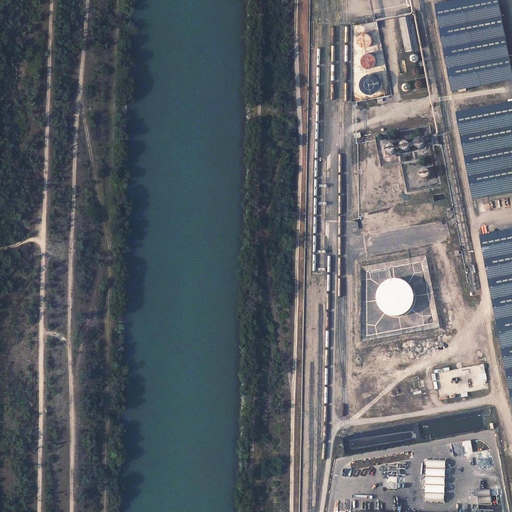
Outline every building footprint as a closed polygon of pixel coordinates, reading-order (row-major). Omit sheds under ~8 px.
[(511,75),(511,59),(500,0),(466,0),(438,6),(454,87),(511,75)] [(401,18),(408,53),(422,50),(415,15),(401,18)] [(369,31),(367,31),(366,31),(364,32),(363,33),(361,35),(359,38),(359,39),(359,41),(360,44),(361,46),(363,47),(364,48),(366,49),(369,49),(371,48),(373,48),(374,47),(375,45),(376,44),(377,42),(377,40),(377,39),(376,37),(376,35),(375,34),(373,33),(371,32),(369,31)] [(365,56),(364,57),(364,58),(363,60),(363,62),(363,63),(363,65),(364,67),(365,68),(366,70),(367,71),(369,71),(371,72),(373,72),(374,72),(377,70),(378,69),(380,67),(381,65),(381,63),(381,61),(380,59),(379,57),(377,55),(375,54),(373,53),(370,53),(368,54),(367,55),(365,56)] [(416,62),(417,62),(418,62),(420,60),(420,59),(421,58),(420,56),(419,54),(418,54),(416,53),(415,53),(413,55),(412,56),(412,58),(412,59),(413,60),(415,62),(416,62)] [(406,65),(399,67),(402,79),(408,78),(406,65)] [(417,75),(418,75),(419,75),(420,75),(422,74),(423,73),(423,71),(423,70),(422,69),(421,68),(420,67),(418,67),(416,68),(415,69),(415,71),(415,72),(416,74),(417,75)] [(382,75),(380,74),(379,73),(378,73),(375,73),(373,73),(371,74),(369,75),(368,77),(367,78),(366,80),(365,83),(365,85),(366,87),(366,89),(368,91),(369,92),(371,93),(373,94),(375,95),(377,95),(380,94),(381,94),(383,92),(385,91),(386,89),(386,87),(387,85),(387,83),(386,80),(386,79),(385,78),(384,76),(382,75)] [(412,85),(412,84),(411,84),(410,83),(408,83),(407,83),(406,84),(405,85),(404,86),(404,88),(405,89),(406,90),(408,91),(409,91),(411,90),(412,89),(413,87),(412,85)] [(511,101),(457,112),(474,199),(511,191),(511,101)] [(418,148),(420,148),(422,148),(423,148),(424,147),(425,145),(426,143),(425,141),(424,139),(422,138),(420,138),(418,138),(417,139),(415,141),(415,142),(415,143),(415,145),(416,146),(417,148),(418,148)] [(410,144),(409,142),(407,141),(406,141),(405,141),(403,141),(401,142),(400,144),(400,146),(401,148),(402,150),(404,151),(406,151),(408,151),(409,150),(410,148),(410,147),(411,146),(410,144)] [(395,145),(394,144),(393,143),(391,143),(389,143),(387,144),(386,146),(386,147),(386,148),(386,150),(387,152),(388,153),(391,154),(392,153),(393,153),(394,152),(396,151),(396,149),(396,147),(396,146),(395,145)] [(425,178),(428,178),(430,176),(431,175),(431,174),(431,173),(431,171),(430,169),(429,169),(428,168),(427,168),(424,168),(423,169),(421,171),(421,173),(421,175),(422,176),(424,177),(425,178)] [(511,229),(481,235),(497,322),(511,319),(511,229)] [(416,294),(415,291),(414,289),(412,286),(410,283),(407,281),(403,279),(399,278),(398,278),(394,278),(390,279),(388,280),(386,281),(384,283),(381,286),(379,289),(378,294),(377,298),(378,302),(378,304),(380,308),(383,312),(385,313),(388,315),(393,317),(395,317),(399,317),(403,316),(407,314),(410,312),(412,309),(414,306),(416,302),(416,298),(416,294)] [(511,343),(511,319),(497,322),(502,345),(511,343)] [(511,343),(502,345),(511,397),(511,343)] [(477,365),(480,380),(487,378),(484,364),(477,365)] [(445,501),(446,460),(426,460),(426,501),(445,501)] [(478,490),(478,504),(491,503),(490,489),(478,490)]
